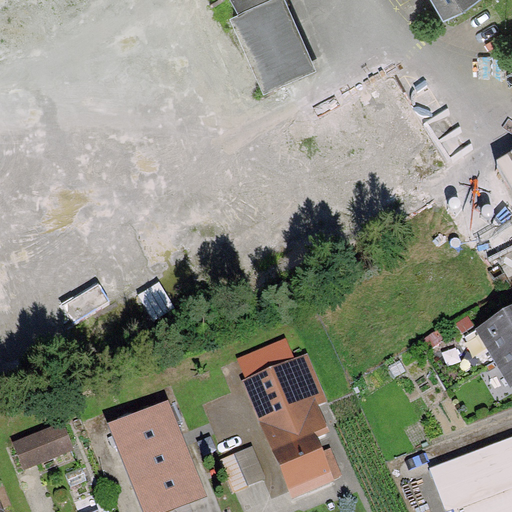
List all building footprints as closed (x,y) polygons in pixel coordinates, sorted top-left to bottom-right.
[(285,0),(226,0),(262,83),(312,62),(285,0)] [(460,0),(441,0),(447,8),(460,0)] [(441,168),(390,84),(364,99),(358,89),(314,115),(319,123),(206,191),(239,246),(353,178),(372,209),(441,168)] [(50,328),(105,298),(67,229),(39,245),(44,254),(18,269),(50,328)] [(154,330),(182,312),(156,272),(150,275),(154,282),(133,295),(154,330)] [(511,387),(511,309),(477,330),(510,388),(511,387)] [(244,380),(292,500),(334,483),(333,480),(343,476),(331,447),(323,451),(317,438),(330,432),(318,406),(328,402),(308,354),(294,359),(286,339),(235,361),(244,380)] [(169,403),(108,427),(142,511),(165,511),(206,496),(169,403)] [(62,426),(14,445),(25,470),(72,451),(62,426)] [(511,511),(511,436),(430,469),(446,511),(451,511),(453,511),(511,511)] [(252,448),(220,462),(234,492),(265,478),(252,448)]
